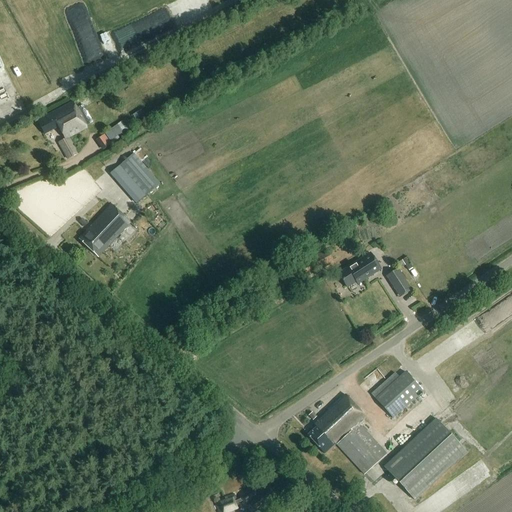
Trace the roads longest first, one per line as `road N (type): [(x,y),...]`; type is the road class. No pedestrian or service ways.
road 1 (unclassified): [(256,434),(0,209)]
road 2 (unclassified): [(256,434),(511,260)]
road 3 (unclassified): [(256,434),(129,511)]
